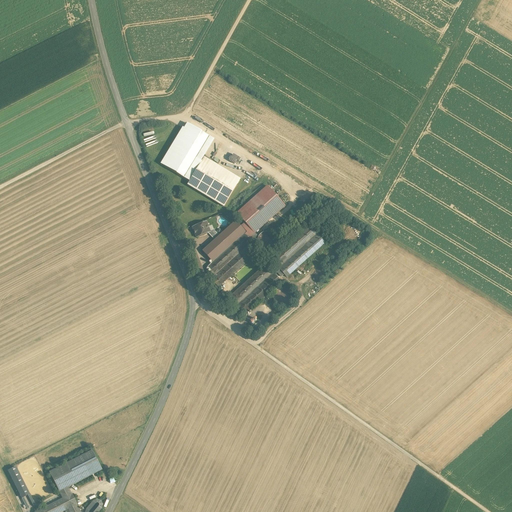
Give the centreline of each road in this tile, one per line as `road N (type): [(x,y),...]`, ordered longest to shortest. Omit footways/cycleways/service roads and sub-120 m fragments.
road 1 (tertiary): [(110,511),(196,304),(127,124),(94,0)]
road 2 (track): [(511,314),(361,222),(485,0)]
road 3 (track): [(487,511),(196,304)]
road 4 (track): [(0,187),(127,124)]
road 5 (track): [(185,115),(249,0)]
